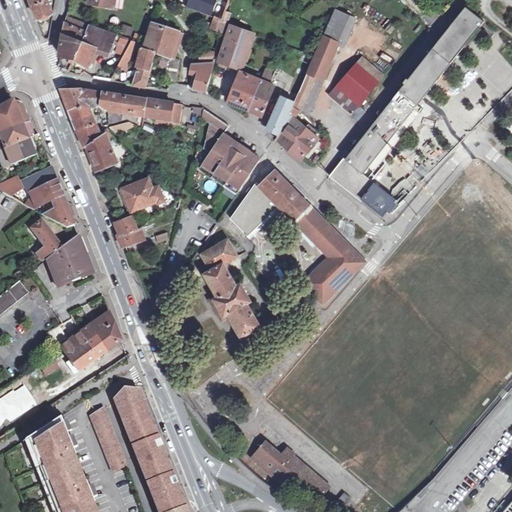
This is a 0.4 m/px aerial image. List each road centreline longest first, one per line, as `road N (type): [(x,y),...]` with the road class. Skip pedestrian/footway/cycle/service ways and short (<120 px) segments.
road 1 (residential): [(35,65),(231,113),(391,238),(469,148),(482,148),(511,171)]
road 2 (secondary): [(35,65),(160,383)]
road 3 (secondary): [(160,383),(208,511)]
road 4 (unclassified): [(511,408),(422,511)]
